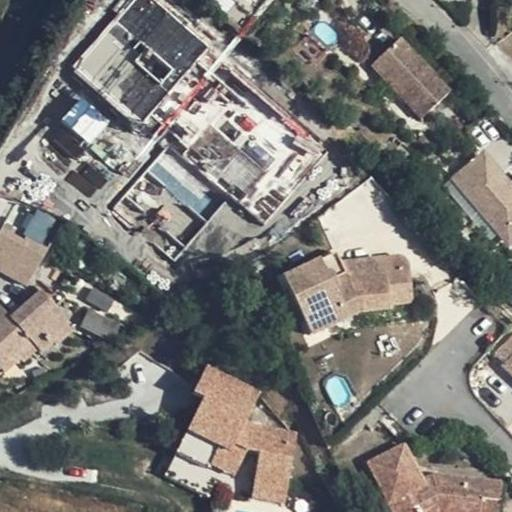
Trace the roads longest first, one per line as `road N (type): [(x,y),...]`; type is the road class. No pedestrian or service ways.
road 1 (unknown): [(0,448),(169,394)]
road 2 (residential): [(415,0),(511,114)]
